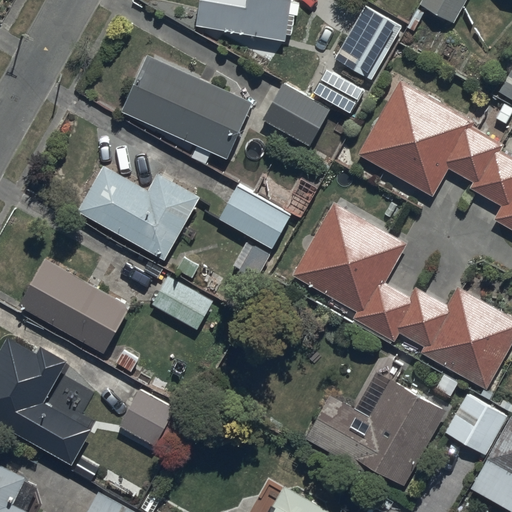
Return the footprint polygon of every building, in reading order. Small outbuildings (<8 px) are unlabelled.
[(200,0),(196,25),(285,40),(291,0),(200,0)] [(466,0),(422,0),(420,5),(453,24),(466,0)] [(400,28),(386,20),(364,8),(338,55),(354,64),(351,69),(372,81),(391,46),(400,28)] [(253,104),(147,55),(121,111),(197,145),(192,156),(206,163),(211,151),(234,161),(249,128),(243,125),(253,104)] [(363,91),(333,74),(321,96),(352,112),(363,91)] [(511,135),(509,134),(504,145),(470,124),(472,120),(400,78),(357,153),(432,196),(448,168),(473,183),(469,190),(500,208),(494,219),(511,229),(511,135)] [(511,78),(503,95),(511,99),(511,78)] [(281,83),(262,119),(310,144),(329,109),(281,83)] [(101,166),(76,213),(166,260),(199,197),(155,174),(147,190),(101,166)] [(239,185),(219,219),(270,249),(290,215),(239,185)] [(386,283),(407,244),(331,203),(292,274),(358,310),(353,319),(392,340),(397,331),(411,298),(386,283)] [(129,307),(44,259),(19,304),(104,352),(129,307)] [(213,301),(167,276),(150,306),(196,331),(213,301)] [(447,305),(415,288),(411,298),(397,331),(423,345),(420,352),(488,388),(511,344),(511,316),(457,287),(447,305)] [(37,351),(9,336),(0,352),(0,423),(72,463),(91,429),(44,403),(67,361),(40,346),(37,351)] [(405,485),(444,410),(388,380),(375,404),(369,401),(362,414),(327,395),(303,439),(365,472),(368,466),(405,485)] [(160,438),(171,444),(182,426),(170,419),(174,411),(138,390),(118,425),(156,446),(160,438)] [(488,458),(511,415),(468,392),(445,435),(488,458)] [(511,415),(488,458),(471,489),(511,510),(511,415)] [(0,511),(30,511),(32,510),(27,508),(39,483),(0,464),(0,511)] [(332,511),(287,485),(270,511),(332,511)] [(143,511),(100,489),(88,511),(143,511)]
